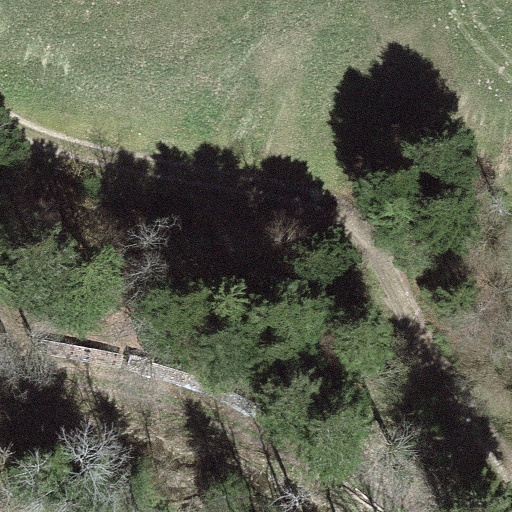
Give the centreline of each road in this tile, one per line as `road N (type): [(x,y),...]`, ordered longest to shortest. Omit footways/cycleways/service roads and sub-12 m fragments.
road 1 (track): [(511,475),(386,296),(298,197),(136,179),(0,115)]
road 2 (track): [(0,361),(338,447),(419,511)]
